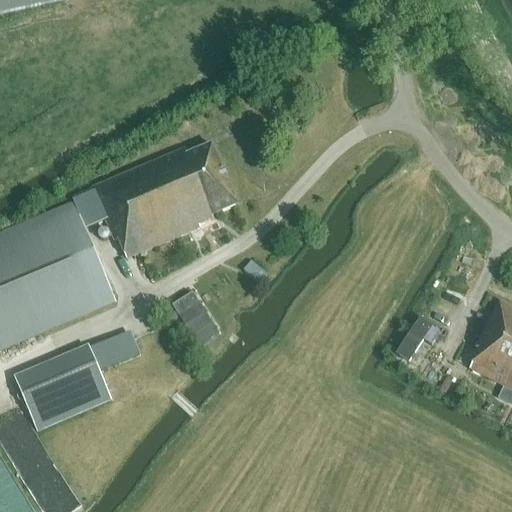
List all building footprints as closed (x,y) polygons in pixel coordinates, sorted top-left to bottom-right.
[(0,0),(0,14),(64,0),(0,0)] [(185,151),(92,190),(97,201),(105,222),(114,243),(118,242),(126,261),(189,234),(188,231),(213,221),(212,218),(237,207),(212,146),(187,157),(185,151)] [(0,234),(0,353),(116,304),(85,230),(105,222),(97,201),(92,190),(72,199),(74,203),(0,234)] [(218,336),(193,295),(172,307),(198,348),(218,336)] [(511,309),(488,297),(478,316),(490,322),(475,349),(479,351),(470,370),(511,391),(511,309)] [(432,348),(440,335),(432,330),(424,343),(432,348)] [(89,349),(14,381),(37,432),(111,400),(108,393),(104,385),(99,371),(89,349)]
